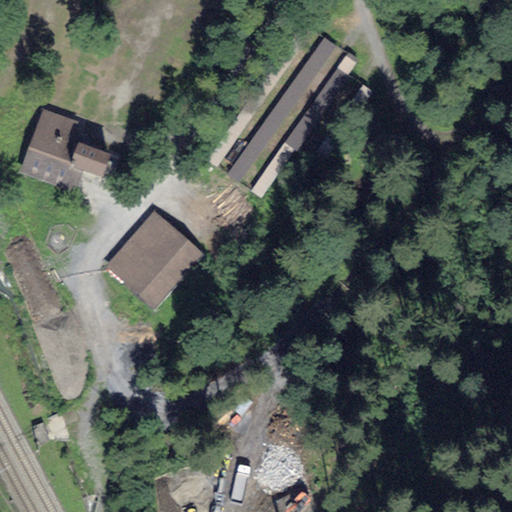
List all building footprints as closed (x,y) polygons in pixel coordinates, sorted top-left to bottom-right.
[(298,21),(202,156),(218,167),(314,32),(298,21)] [(321,36),(225,171),(241,182),(336,47),(321,36)] [(345,50),(249,186),(265,197),(361,61),(345,50)] [(363,71),(267,207),(283,218),(379,83),(363,71)] [(78,172),(101,180),(109,160),(67,145),(75,125),(47,115),(25,174),(71,190),(78,172)] [(158,307),(201,259),(154,218),(111,267),(158,307)]
